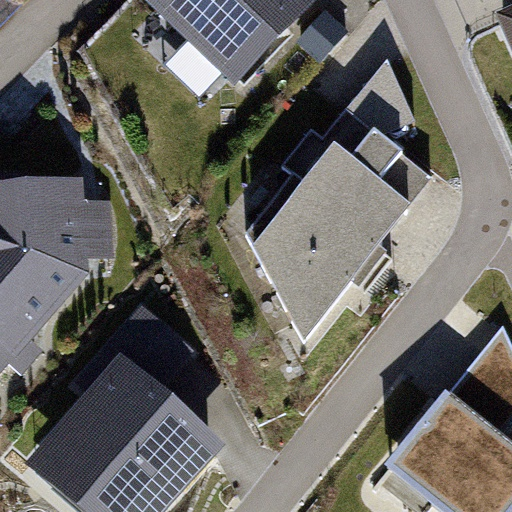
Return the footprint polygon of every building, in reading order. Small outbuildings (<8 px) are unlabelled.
[(161,0),(147,15),(237,99),(326,5),(320,0),(161,0)] [(511,12),(497,20),(511,50),(511,12)] [(71,145),(0,223),(0,351),(29,378),(164,229),(71,145)] [(338,153),(256,259),(309,364),(421,217),(338,153)] [(511,350),(503,327),(379,489),(408,511),(511,511),(511,453),(499,444),(511,427),(511,350)] [(126,365),(28,475),(70,511),(183,511),(231,458),(126,365)]
